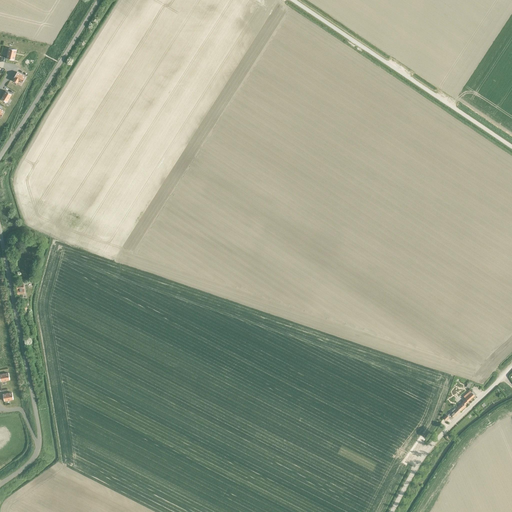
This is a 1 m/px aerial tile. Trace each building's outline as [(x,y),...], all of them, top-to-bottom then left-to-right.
[(14,60),(16,50),(9,48),(8,52),(6,59),(8,59),(14,60)] [(25,77),(17,72),(13,78),(14,79),(13,80),(18,82),(18,81),(22,83),(25,77)] [(12,94),(6,91),(3,95),(1,99),(7,102),(12,94)] [(17,295),(24,294),(23,284),(15,285),(17,295)] [(10,380),(9,373),(0,374),(0,377),(1,381),(8,380),(10,380)] [(464,405),(474,396),(470,391),(468,393),(469,395),(465,398),(466,399),(462,402),(464,405)] [(13,399),(12,392),(3,394),(4,401),(8,400),(13,399)] [(454,410),(451,412),(448,415),(450,417),(451,415),(454,417),(466,406),(464,405),(462,402),(457,408),(457,409),(455,411),(454,410)]
